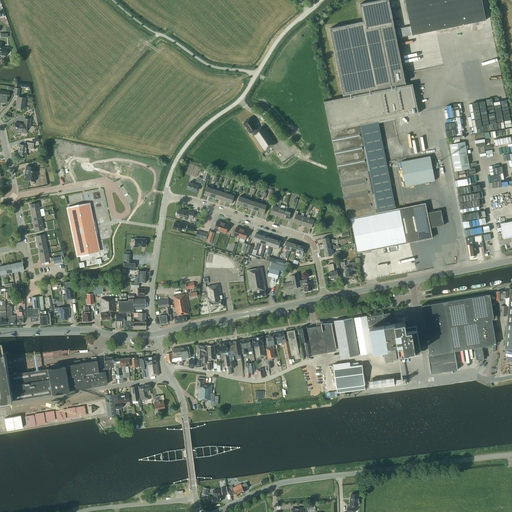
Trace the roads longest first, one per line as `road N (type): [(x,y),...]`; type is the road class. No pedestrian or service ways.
road 1 (unclassified): [(164,195),(184,146),(238,100),(279,37),(322,0)]
road 2 (tertiary): [(511,453),(273,485)]
road 3 (residential): [(324,298),(310,240),(164,195)]
road 4 (unclassified): [(411,280),(428,378),(511,376)]
road 5 (residential): [(0,407),(168,372)]
road 6 (tertiary): [(156,333),(324,298)]
road 7 (residential): [(168,372),(259,380),(334,355)]
road 8 (unclassified): [(156,333),(151,285),(164,195)]
road 9 (tertiary): [(195,499),(183,401),(168,372)]
